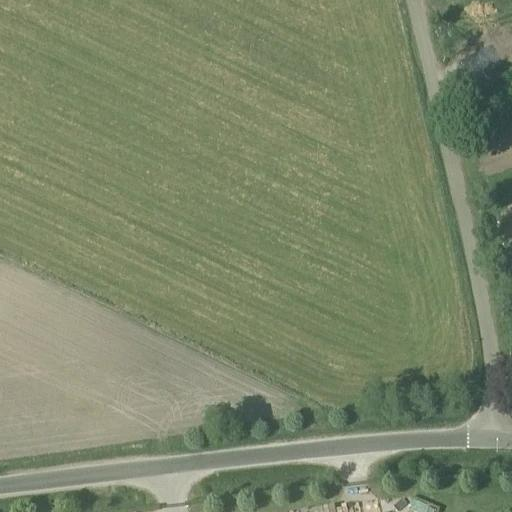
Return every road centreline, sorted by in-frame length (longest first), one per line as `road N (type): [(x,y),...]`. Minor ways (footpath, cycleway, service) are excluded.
road 1 (unclassified): [(0,492),(387,448),(494,444)]
road 2 (unclassified): [(494,444),(480,295),(413,0)]
